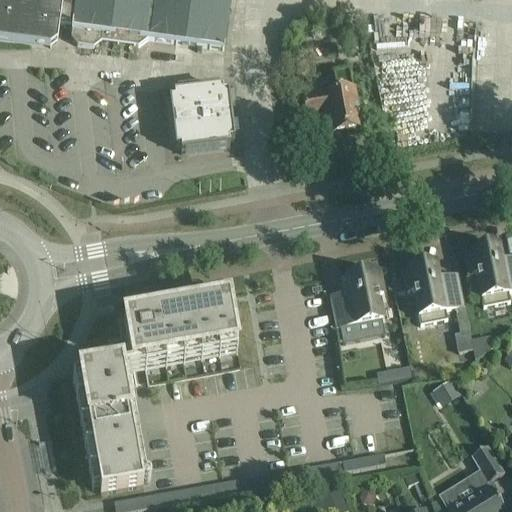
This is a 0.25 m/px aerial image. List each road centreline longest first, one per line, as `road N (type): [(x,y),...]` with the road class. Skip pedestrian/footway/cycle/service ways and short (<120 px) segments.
road 1 (tertiary): [(511,187),(178,251)]
road 2 (tertiary): [(45,295),(129,274),(178,251)]
road 3 (tertiary): [(178,251),(117,248),(39,259)]
